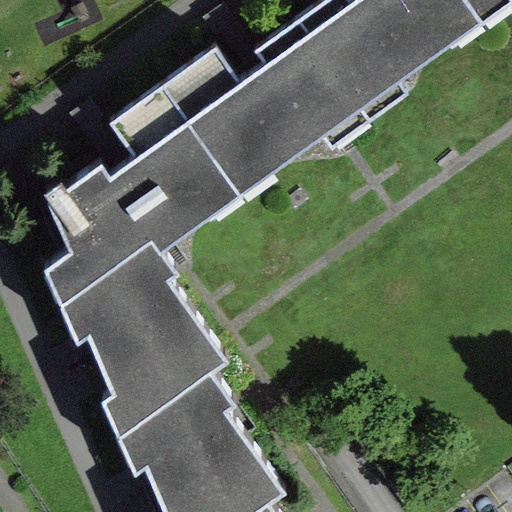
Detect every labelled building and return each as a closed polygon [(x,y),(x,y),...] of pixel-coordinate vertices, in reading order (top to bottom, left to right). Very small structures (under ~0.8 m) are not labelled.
[(339,0),(308,23),(364,103),(486,17),(473,0),(339,0)] [(473,0),(486,17),(507,0),(473,0)] [(242,190),(364,103),(308,23),(238,75),(215,44),(163,83),(242,190)] [(46,265),(62,302),(151,236),(161,248),(242,190),(163,83),(113,116),(131,151),(108,171),(102,159),(49,194),(71,248),(46,265)] [(100,396),(115,433),(211,369),(229,354),(167,275),(178,267),(161,248),(151,236),(62,302),(79,337),(90,328),(116,386),(100,396)] [(246,511),(269,497),(284,485),(226,406),(235,397),(211,369),(115,433),(132,466),(147,459),(174,511),(246,511)] [(280,511),(269,497),(246,511),(280,511)]
